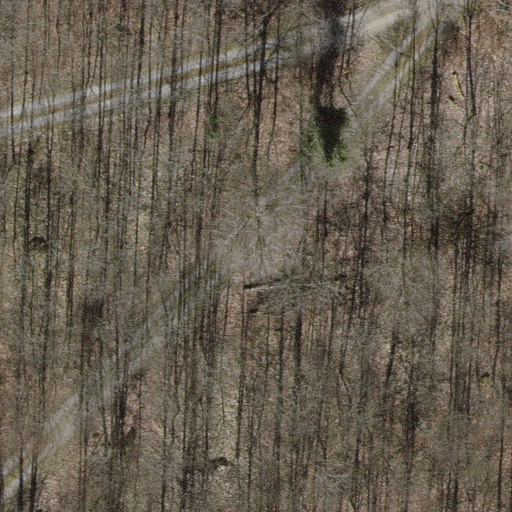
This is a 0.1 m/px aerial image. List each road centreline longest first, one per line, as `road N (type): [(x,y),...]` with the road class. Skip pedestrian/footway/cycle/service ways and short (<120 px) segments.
road 1 (track): [(468,0),(393,63),(0,493)]
road 2 (track): [(0,126),(236,69),(408,0)]
